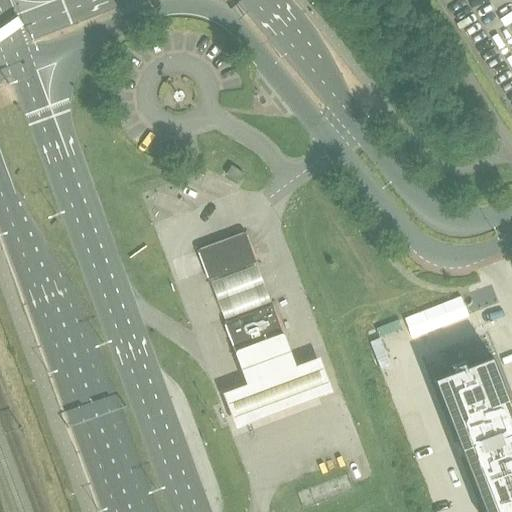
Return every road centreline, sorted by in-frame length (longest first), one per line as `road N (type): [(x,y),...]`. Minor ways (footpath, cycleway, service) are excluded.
road 1 (primary): [(181,511),(19,62)]
road 2 (unclassified): [(19,62),(172,4),(206,3),(336,146)]
road 3 (primary): [(0,192),(115,511)]
road 4 (unknown): [(190,343),(192,316),(176,251),(182,232),(207,213),(272,198),(296,176)]
road 5 (unclassified): [(336,146),(432,253),(455,258),(511,240)]
road 6 (unclassified): [(511,210),(451,224),(358,129)]
road 7 (unclassified): [(358,129),(255,0)]
